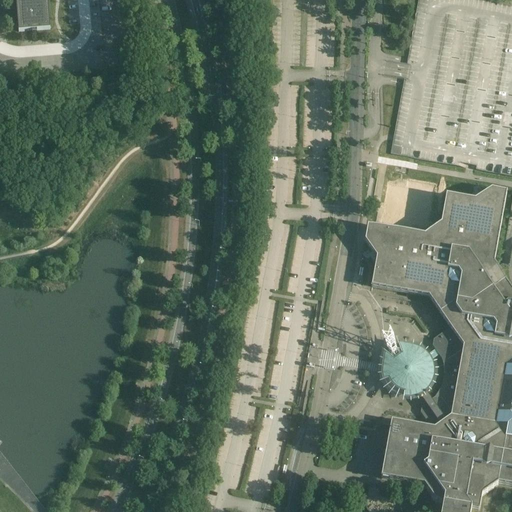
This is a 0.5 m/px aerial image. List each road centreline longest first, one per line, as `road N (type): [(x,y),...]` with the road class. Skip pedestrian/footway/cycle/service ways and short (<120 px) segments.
road 1 (primary): [(170,0),(192,118),(192,245),(170,365),(116,511)]
road 2 (primary): [(144,511),(199,353),(215,250),(217,120),(196,0)]
road 3 (unclassified): [(292,511),(353,214),(360,5)]
